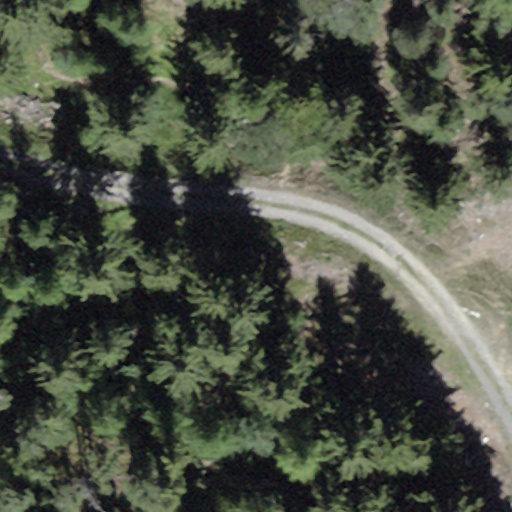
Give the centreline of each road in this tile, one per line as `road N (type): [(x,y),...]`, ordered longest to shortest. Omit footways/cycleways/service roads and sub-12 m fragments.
road 1 (track): [(0,170),(174,211),(335,219)]
road 2 (track): [(335,219),(469,329),(511,404)]
